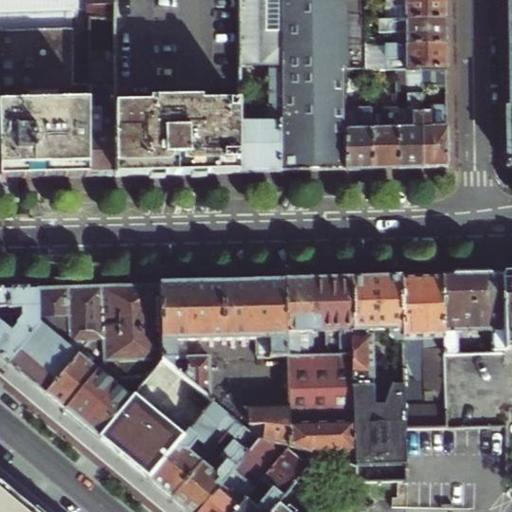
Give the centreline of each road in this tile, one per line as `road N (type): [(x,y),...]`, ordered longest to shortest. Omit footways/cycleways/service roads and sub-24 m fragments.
road 1 (tertiary): [(477,221),(0,237)]
road 2 (residential): [(477,221),(473,0)]
road 3 (secondary): [(108,511),(0,422)]
